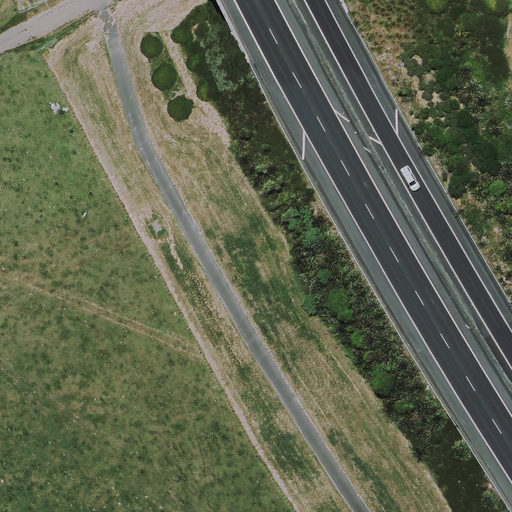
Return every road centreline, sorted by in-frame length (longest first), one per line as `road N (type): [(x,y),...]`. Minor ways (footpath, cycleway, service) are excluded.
road 1 (motorway): [(511,441),(257,0)]
road 2 (motorway): [(326,0),(511,332)]
